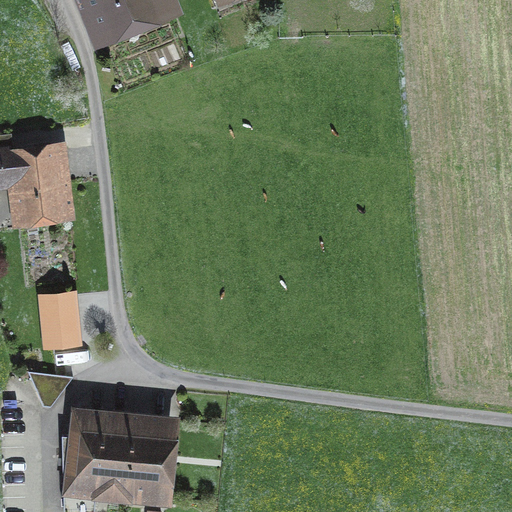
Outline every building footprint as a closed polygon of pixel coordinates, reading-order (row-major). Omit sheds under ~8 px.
[(163,0),(89,0),(101,30),(166,5),(163,0)] [(0,180),(16,178),(21,216),(64,210),(58,150),(14,157),(13,151),(0,152),(0,180)] [(43,294),(43,300),(48,335),(78,332),(74,291),(43,294)] [(50,406),(73,376),(28,371),(43,405),(50,406)] [(158,489),(164,427),(81,418),(79,436),(62,434),(64,511),(94,510),(97,483),(158,489)]
